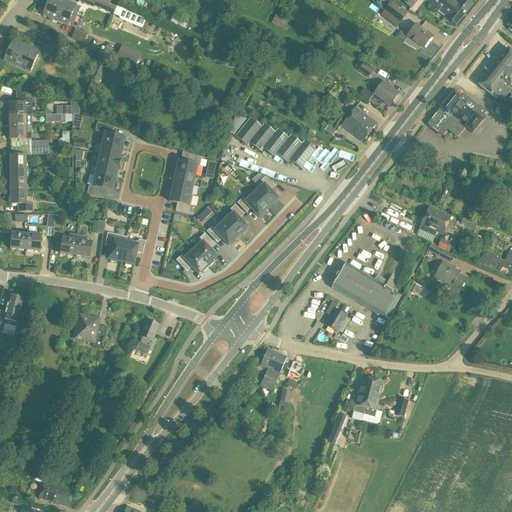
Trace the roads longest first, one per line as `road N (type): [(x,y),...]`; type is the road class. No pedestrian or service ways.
road 1 (unclassified): [(451,367),(341,360),(246,334)]
road 2 (residential): [(145,275),(214,275),(298,202)]
road 3 (primary): [(346,197),(221,326)]
road 4 (primary): [(246,334),(346,197)]
road 5 (primary): [(137,457),(246,334)]
road 6 (primary): [(221,326),(137,457)]
road 7 (residential): [(162,201),(175,146),(140,139),(129,194)]
road 8 (residential): [(139,300),(0,277)]
road 9 (primary): [(346,197),(427,93)]
road 10 (primary): [(427,93),(503,0)]
